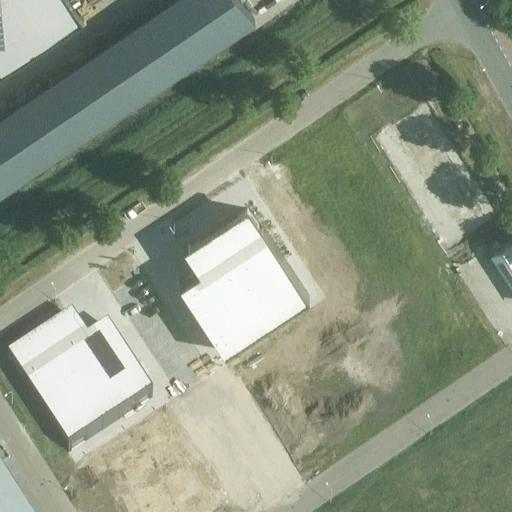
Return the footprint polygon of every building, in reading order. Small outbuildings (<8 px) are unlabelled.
[(0,192),(254,20),(240,0),(174,0),(0,118),(0,192)] [(70,0),(0,0),(0,67),(81,16),(70,0)] [(422,110),(378,140),(449,250),(493,220),(422,110)] [(199,269),(179,282),(224,351),(309,295),(263,226),(260,228),(247,208),(190,245),(187,242),(183,245),(199,269)] [(511,242),(511,241),(493,253),(511,282),(511,242)] [(322,315),(238,370),(283,438),(303,424),(319,448),(382,407),(322,315)] [(69,325),(12,363),(25,383),(22,386),(67,454),(152,399),(106,330),(86,343),(71,319),(67,322),(69,325)] [(165,419),(81,473),(106,511),(197,511),(189,500),(209,486),(165,419)] [(0,511),(27,511),(0,469),(0,511)]
